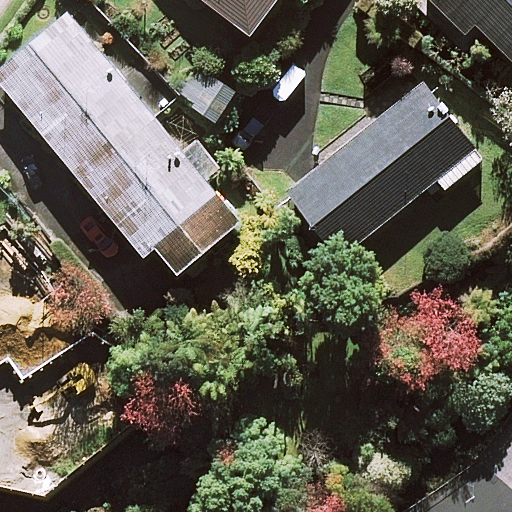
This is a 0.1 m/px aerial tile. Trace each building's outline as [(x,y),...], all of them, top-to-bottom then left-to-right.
[(204,0),(246,33),(271,0),(204,0)] [(511,0),(426,0),(462,35),(471,25),(511,66),(511,0)] [(182,151),(156,119),(174,103),(149,73),(130,88),(70,15),(0,72),(0,85),(141,257),(153,248),(174,273),(237,221),(204,182),(219,169),(195,140),(182,151)] [(241,91),(200,62),(174,97),(216,127),(241,91)] [(480,160),(419,84),(285,193),(338,259),(434,180),(443,191),(480,160)]
